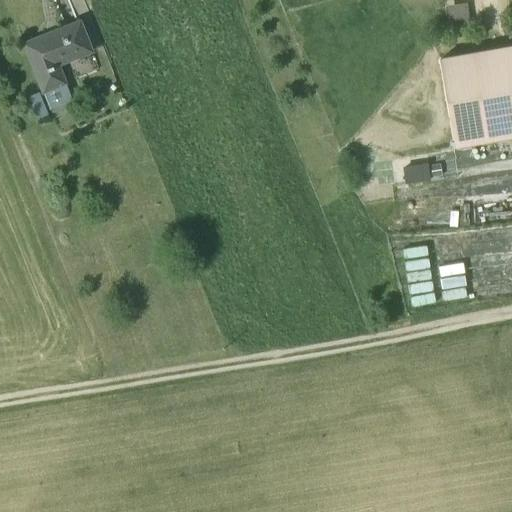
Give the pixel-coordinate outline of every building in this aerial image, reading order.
[(447,28),(469,27),(467,3),(445,4),(447,28)] [(80,24),(24,46),(42,93),(43,93),(64,84),(65,84),(58,67),(91,53),(80,24)] [(511,48),(439,61),(454,148),(511,137),(511,48)] [(64,84),(43,93),(50,109),(71,100),(64,84)] [(400,166),(402,183),(428,180),(425,163),(400,166)]
